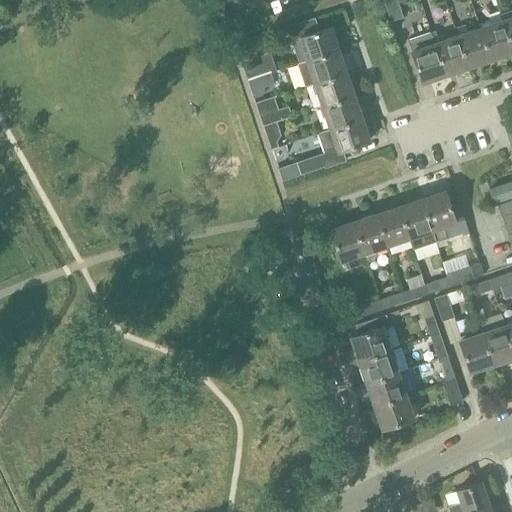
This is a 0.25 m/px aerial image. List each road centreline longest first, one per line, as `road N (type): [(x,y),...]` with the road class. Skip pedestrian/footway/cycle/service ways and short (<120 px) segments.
road 1 (residential): [(369,494),(284,240)]
road 2 (residential): [(501,426),(369,494)]
road 3 (residential): [(395,131),(511,94)]
